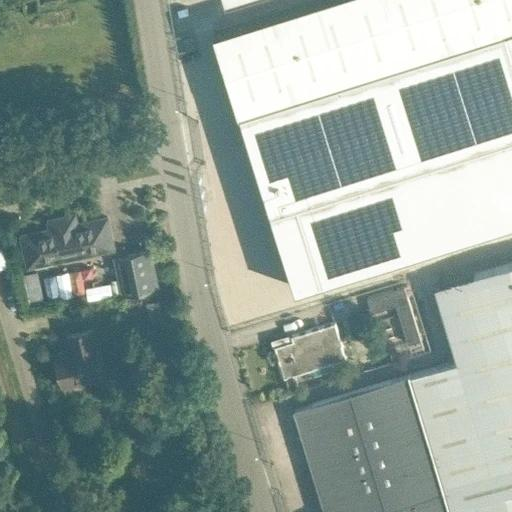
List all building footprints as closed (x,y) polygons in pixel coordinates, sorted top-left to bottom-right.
[(511,0),(312,0),(215,30),(240,112),(241,111),(296,288),(511,220),(511,0)] [(28,266),(114,248),(108,217),(87,221),(87,222),(79,224),(79,223),(77,223),(75,214),(49,219),(51,229),(22,235),(28,266)] [(118,266),(123,294),(157,287),(149,250),(126,254),(128,264),(118,266)] [(457,357),(408,373),(450,511),(511,511),(511,262),(473,274),(476,283),(438,292),(457,357)] [(396,304),(408,343),(421,339),(405,285),(367,297),(372,311),(396,304)] [(335,321),(293,334),(292,334),(293,339),(275,344),(284,376),(346,358),(335,321)] [(63,385),(107,375),(99,341),(98,342),(95,328),(66,335),(69,350),(55,353),(63,385)] [(450,511),(408,373),(295,409),(325,511),(450,511)]
